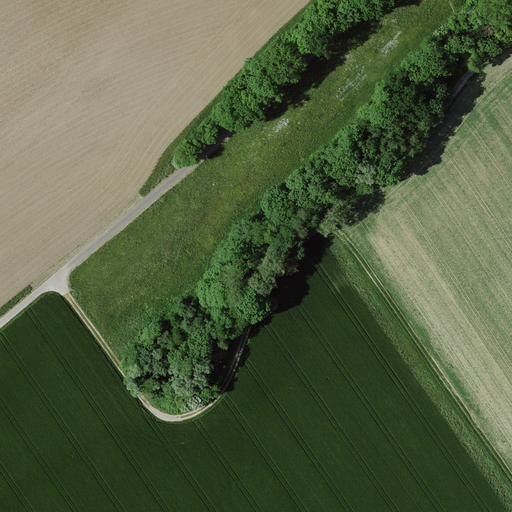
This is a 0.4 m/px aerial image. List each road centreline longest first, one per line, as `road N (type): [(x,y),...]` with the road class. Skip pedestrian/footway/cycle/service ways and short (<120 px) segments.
road 1 (track): [(58,277),(158,412),(193,414),(219,396),(236,367),(284,255),(511,34)]
road 2 (track): [(374,0),(0,325)]
